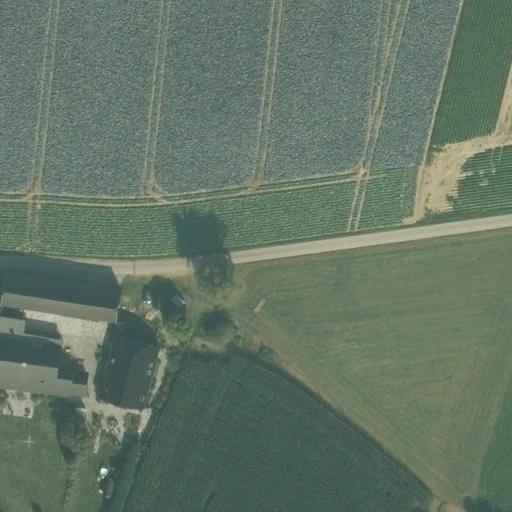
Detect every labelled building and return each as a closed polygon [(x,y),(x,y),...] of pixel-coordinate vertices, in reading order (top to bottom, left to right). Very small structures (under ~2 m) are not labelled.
[(24,306),(64,312),(68,282),(6,273),(1,302),(24,306)] [(64,312),(81,315),(86,285),(68,282),(64,312)] [(121,290),(86,285),(81,315),(116,320),(121,290)] [(172,289),(162,300),(180,316),(190,304),(172,289)] [(57,363),(60,342),(36,338),(34,337),(34,339),(22,336),(25,314),(22,313),(1,309),(0,312),(0,383),(85,395),(85,372),(72,370),(72,365),(57,363)] [(144,406),(159,347),(114,335),(107,363),(113,364),(110,376),(104,375),(99,394),(144,406)]
